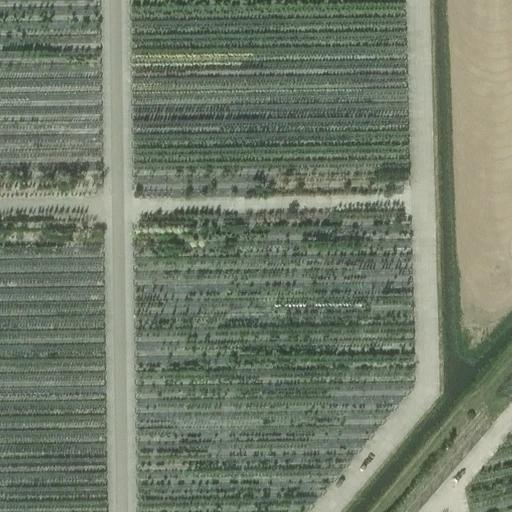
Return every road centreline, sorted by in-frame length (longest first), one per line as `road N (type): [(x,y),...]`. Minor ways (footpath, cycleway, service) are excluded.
road 1 (unknown): [(115,0),(122,511)]
road 2 (unknown): [(429,511),(511,419)]
